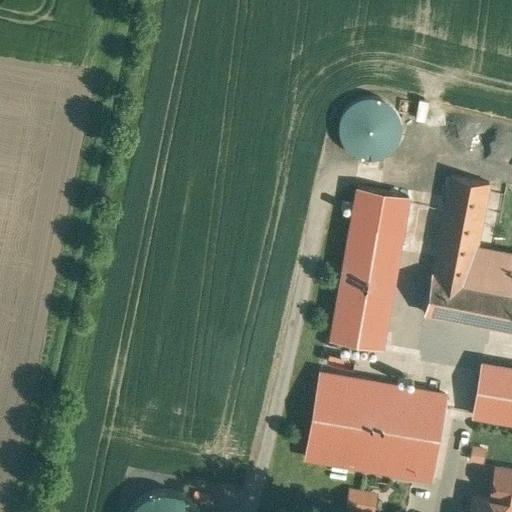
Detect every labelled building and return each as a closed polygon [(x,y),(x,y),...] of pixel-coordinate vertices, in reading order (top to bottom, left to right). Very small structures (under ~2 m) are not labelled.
[(386,89),(333,111),(355,162),(407,141),(386,89)] [(497,186),(452,176),(424,312),(511,329),(511,255),(485,250),(497,186)] [(359,187),(333,334),(387,343),(416,199),(359,187)] [(511,366),(485,363),(471,416),(511,424),(511,366)] [(308,457),(439,476),(453,390),(322,370),(308,457)] [(483,462),(487,446),(474,442),(470,458),(483,462)] [(468,511),(511,511),(511,464),(496,461),(491,492),(472,489),(468,511)] [(358,511),(359,511),(367,511),(375,511),(378,488),(348,485),(345,511),(358,511)] [(129,511),(203,511),(202,491),(129,493),(129,511)]
